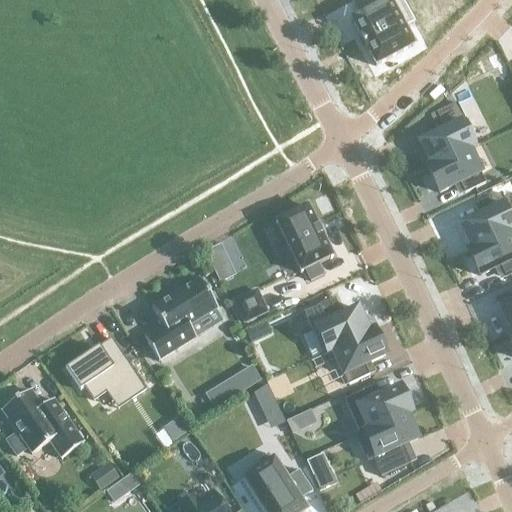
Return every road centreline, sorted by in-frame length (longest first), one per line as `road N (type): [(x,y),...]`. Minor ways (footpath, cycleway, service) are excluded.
road 1 (residential): [(0,367),(117,284),(352,142)]
road 2 (residential): [(487,441),(352,142)]
road 3 (residential): [(496,0),(352,142)]
road 4 (residential): [(352,142),(269,0)]
road 5 (residential): [(373,511),(487,441)]
